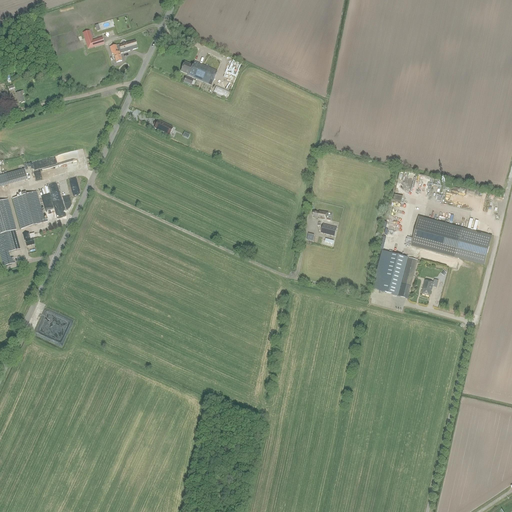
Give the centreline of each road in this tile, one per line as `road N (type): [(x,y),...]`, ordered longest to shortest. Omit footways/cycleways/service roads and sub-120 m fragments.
road 1 (tertiary): [(0,378),(172,0)]
road 2 (unclassified): [(425,511),(497,223)]
road 3 (track): [(0,118),(135,84)]
